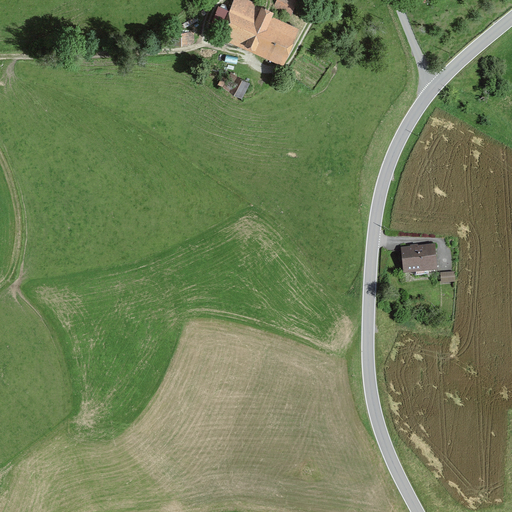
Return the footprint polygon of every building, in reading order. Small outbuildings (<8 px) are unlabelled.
[(223,27),(216,41),(220,43),(225,31),(269,50),(266,56),(279,61),(295,26),(282,20),(280,27),(268,21),(271,13),(260,9),(261,8),(243,0),(234,0),(230,11),(218,6),(211,22),(223,27)] [(277,0),(274,6),(290,13),(295,0),(277,0)] [(180,35),(173,35),(173,42),(189,42),(188,32),(180,33),(180,35)] [(245,83),(237,77),(233,73),(224,84),(236,94),(245,83)] [(424,266),(424,270),(436,269),(434,247),(417,249),(417,250),(414,250),(414,249),(402,250),(404,272),(417,271),(416,267),(424,266)] [(454,274),(440,275),(440,283),(454,283),(454,274)]
